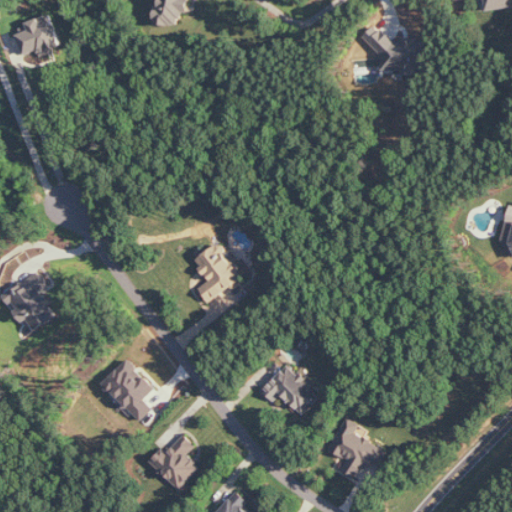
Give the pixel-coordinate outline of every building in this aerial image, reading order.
[(30,23),(33,30),(20,35),(29,57),(64,44),(55,20),(45,24),(42,18),(30,23)] [(386,70),(403,70),(408,75),(418,75),(418,64),(428,64),(428,39),(404,39),(399,44),(387,30),(380,30),(377,27),(367,37),(386,56),(386,70)] [(511,210),(503,242),(511,244),(511,210)] [(210,301),(246,280),(225,244),(198,259),(212,282),(202,288),(210,301)] [(60,314),(43,293),(51,286),(41,273),(7,300),(26,324),(30,321),(39,332),(60,314)] [(158,389),(134,360),(105,384),(132,417),(137,413),(143,420),(156,410),(147,399),(158,389)] [(306,416),(323,398),(314,390),(317,386),(292,363),(265,392),(277,403),(284,395),(306,416)] [(332,450),(350,460),(344,472),(362,482),(373,461),(382,466),(391,450),(367,437),(372,429),(350,418),(332,450)] [(199,446),(185,433),(155,464),(183,490),(204,468),(190,455),(199,446)] [(252,503),(241,492),(222,511),(253,511),(249,507),(252,503)]
